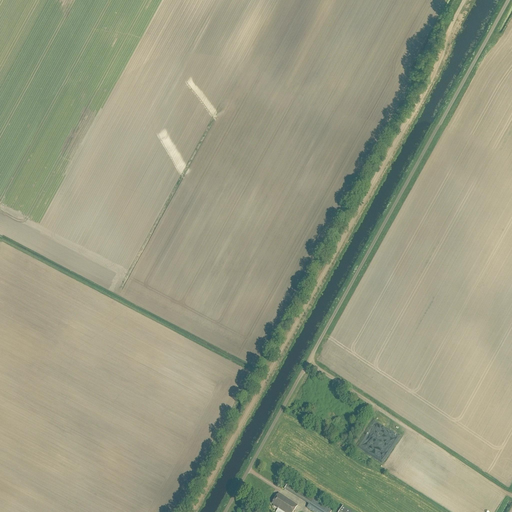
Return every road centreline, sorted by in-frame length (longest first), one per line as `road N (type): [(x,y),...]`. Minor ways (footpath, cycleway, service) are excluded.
road 1 (unclassified): [(226,511),(509,0)]
road 2 (track): [(192,511),(421,98),(463,0)]
road 3 (unknown): [(310,360),(511,494)]
